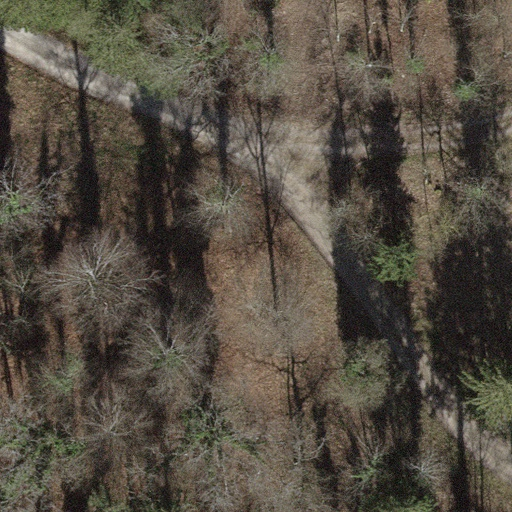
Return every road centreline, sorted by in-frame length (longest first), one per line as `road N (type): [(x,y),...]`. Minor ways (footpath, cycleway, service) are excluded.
road 1 (track): [(274,145),(478,438),(511,461)]
road 2 (track): [(274,145),(114,90),(0,23)]
road 3 (track): [(511,123),(428,141),(274,145)]
